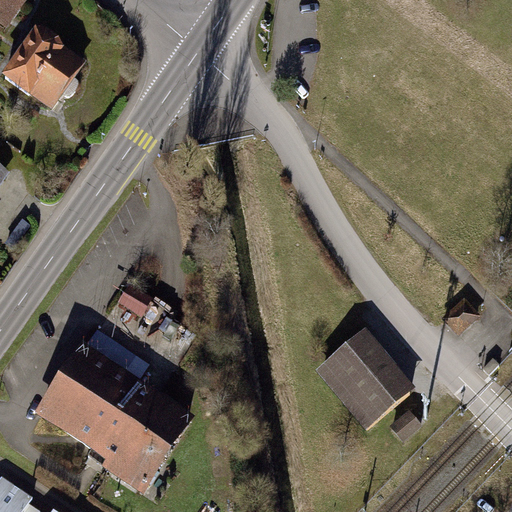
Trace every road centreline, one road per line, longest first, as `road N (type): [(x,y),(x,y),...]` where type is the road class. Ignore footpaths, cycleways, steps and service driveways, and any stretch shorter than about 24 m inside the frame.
road 1 (unclassified): [(511,428),(365,267),(265,107),(199,51)]
road 2 (primary): [(0,334),(199,51)]
